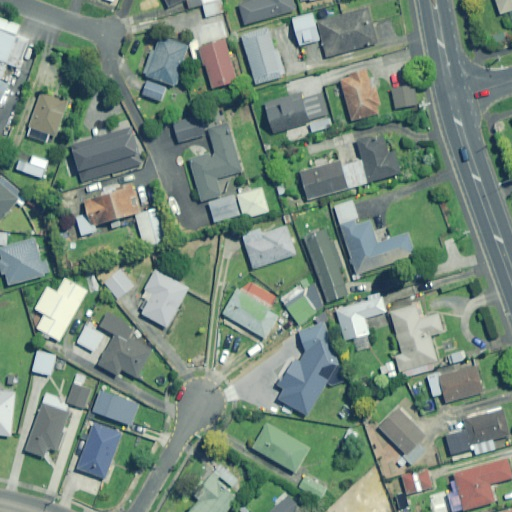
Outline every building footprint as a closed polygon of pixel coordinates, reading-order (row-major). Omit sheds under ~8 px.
[(71,1),(67,0),(44,0),(68,9),(71,1)] [(163,0),(167,6),(180,0),(184,0),(190,11),(202,5),(200,0),(163,0)] [(295,12),(291,0),(260,0),(239,6),(244,26),(295,12)] [(511,0),(494,0),(499,15),(508,13),(511,25),(511,0)] [(316,22),(321,40),(326,58),(378,44),(368,8),(331,18),(316,22)] [(316,22),(314,16),(293,22),(299,46),(321,40),(316,22)] [(282,77),(268,29),(241,37),(256,85),(282,77)] [(25,43),(0,32),(0,97),(13,73),(25,43)] [(189,48),(159,37),(145,76),(175,87),(189,48)] [(237,82),(224,40),(199,47),(212,90),(237,82)] [(371,89),(367,72),(340,79),(351,122),(380,114),(377,104),(379,104),(375,88),(371,89)] [(166,89),(147,82),(142,96),(161,102),(166,89)] [(417,105),(412,86),(391,91),(396,110),(417,105)] [(68,100),(41,91),(28,128),(40,132),(38,139),(48,143),(51,136),(56,138),(68,100)] [(331,127),(322,94),(302,100),(300,94),(263,104),(272,137),(309,127),(311,133),(331,127)] [(206,136),(199,116),(172,124),(179,144),(206,136)] [(227,122),(207,128),(215,157),(190,164),(201,202),(221,196),(216,179),(242,172),(227,122)] [(23,131),(10,126),(0,155),(0,156),(13,161),(23,131)] [(138,155),(130,128),(70,146),(78,173),(138,155)] [(382,134),(372,137),(356,142),(362,161),(343,167),(341,160),(299,172),(308,202),(401,174),(394,151),(388,153),(382,134)] [(7,182),(0,176),(0,223),(20,200),(3,186),(7,182)] [(98,233),(96,227),(140,213),(131,186),(83,202),(87,215),(77,218),(80,227),(83,238),(98,233)] [(268,213),(261,189),(237,196),(244,220),(268,213)] [(239,216),(233,197),(208,204),(214,224),(239,216)] [(358,221),(352,201),(334,207),(355,275),(415,257),(408,234),(377,243),(369,218),(358,221)] [(169,241),(161,209),(135,216),(144,248),(169,241)] [(295,256),(286,227),(262,235),(260,230),(242,236),(253,270),(295,256)] [(329,247),(323,231),(304,238),(327,303),(348,296),(338,267),(342,266),(334,245),(329,247)] [(42,261),(35,239),(0,249),(0,255),(2,261),(0,261),(0,268),(5,287),(50,274),(46,260),(42,261)] [(188,289),(155,271),(141,298),(149,302),(142,315),(167,329),(188,289)] [(134,286),(123,275),(107,290),(117,301),(134,286)] [(398,290),(395,277),(377,281),(379,294),(398,290)] [(87,292),(65,279),(57,294),(47,288),(35,310),(45,315),(37,329),(59,342),(87,292)] [(323,307),(314,284),(284,304),(298,325),(323,307)] [(269,309),(238,291),(224,315),(265,340),(278,318),(268,312),(269,309)] [(385,313),(380,294),(367,298),(368,302),(336,310),(344,342),(354,339),(357,353),(372,349),(364,319),(385,313)] [(94,307),(84,304),(80,315),(89,319),(94,307)] [(431,337),(443,334),(438,314),(420,319),(416,305),(391,312),(403,355),(395,357),(400,373),(438,362),(431,337)] [(136,328),(107,314),(100,328),(115,336),(99,367),(118,377),(121,371),(138,380),(152,352),(129,340),(136,328)] [(323,323),(298,332),(304,353),(299,362),(294,359),(278,388),(283,390),(277,400),(307,418),(329,380),(342,375),(323,323)] [(103,337),(86,328),(77,344),(94,353),(103,337)] [(55,357),(37,352),(32,372),(51,377),(55,357)] [(485,393),(478,366),(441,376),(440,374),(427,377),(433,398),(443,395),(446,404),(485,393)] [(85,378),(77,375),(66,403),(85,410),(94,387),(83,382),(85,378)] [(15,394),(0,392),(0,436),(10,437),(15,394)] [(69,414),(43,405),(27,453),(45,459),(48,449),(56,452),(69,414)] [(510,436),(503,409),(464,420),(467,430),(445,436),(451,456),(473,450),(475,456),(495,451),(493,441),(510,436)] [(425,438),(399,410),(379,428),(413,465),(426,453),(418,444),(425,438)] [(122,434),(93,424),(77,470),(106,480),(122,434)] [(310,449),(267,424),(252,449),(296,474),(310,449)] [(511,479),(511,472),(508,458),(453,473),(464,511),(495,503),(490,486),(511,479)] [(238,481),(221,467),(215,474),(231,488),(238,481)] [(433,488),(429,470),(402,476),(407,495),(433,488)] [(227,511),(238,499),(212,477),(199,493),(202,496),(188,511),(227,511)] [(327,488),(305,477),(299,489),(321,500),(327,488)] [(262,499),(249,482),(242,488),(256,505),(262,499)] [(301,511),(288,497),(271,511),(301,511)]
